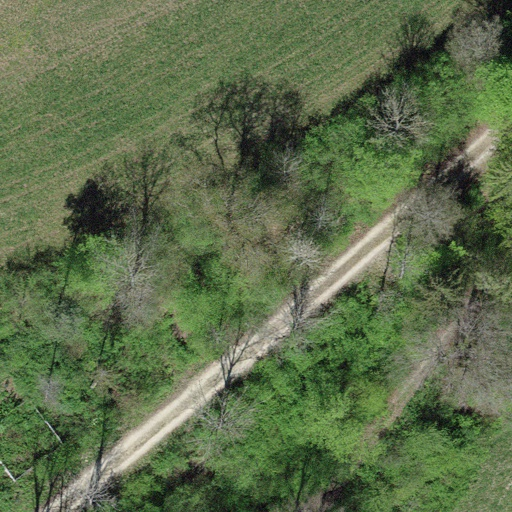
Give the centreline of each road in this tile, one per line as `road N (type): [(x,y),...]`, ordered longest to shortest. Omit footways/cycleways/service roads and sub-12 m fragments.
road 1 (track): [(54,511),(511,118)]
road 2 (track): [(511,243),(303,511)]
